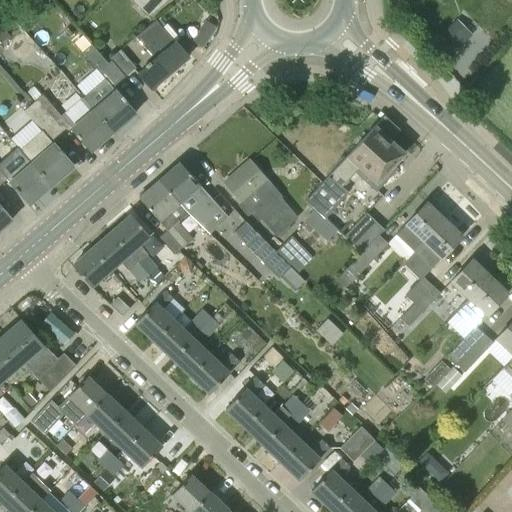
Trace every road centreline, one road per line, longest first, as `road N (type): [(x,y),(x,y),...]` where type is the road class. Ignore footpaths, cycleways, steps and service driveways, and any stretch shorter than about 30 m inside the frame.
road 1 (residential): [(281,511),(22,256)]
road 2 (tertiary): [(22,256),(263,38)]
road 3 (tertiary): [(511,191),(333,36)]
